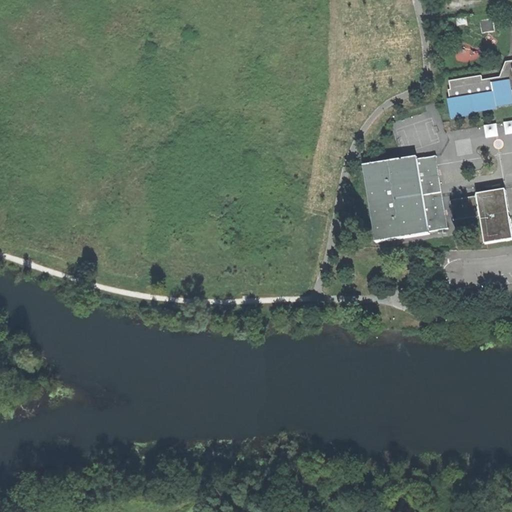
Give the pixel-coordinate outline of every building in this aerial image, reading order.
[(498,86),(489,88),(491,99),(491,102),(493,116),(511,113),(509,100),(511,99),(511,82),(510,69),(511,69),(511,60),(506,61),(498,86)] [(447,106),(491,99),(489,88),(480,89),(479,85),(447,90),(448,98),(446,98),(447,106)] [(491,102),(491,99),(447,106),(448,108),(491,102)] [(493,116),(491,102),(448,108),(445,109),(448,126),(471,122),(494,119),(493,116)] [(497,124),(487,126),(489,138),(499,136),(497,124)] [(437,157),(419,160),(425,196),(443,193),(437,157)] [(419,158),(366,167),(379,243),(431,234),(431,232),(425,196),(419,160),(419,158)] [(507,191),(479,195),(482,217),(487,244),(511,240),(511,221),(511,214),(507,191)] [(449,229),(443,193),(425,196),(431,232),(449,229)] [(455,221),(482,217),(479,195),(465,198),(451,200),(455,221)]
